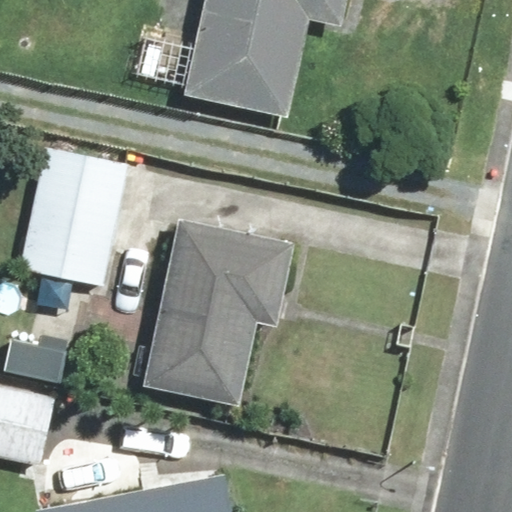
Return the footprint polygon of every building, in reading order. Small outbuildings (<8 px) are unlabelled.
[(363,0),(217,0),(202,96),(304,112),(318,24),(358,30),(363,0)] [(136,155),(51,144),(34,276),(119,287),(136,155)] [(307,236),(183,218),(158,389),(253,403),(265,319),(295,323),(307,236)] [(67,384),(0,377),(0,456),(60,462),(67,384)] [(251,511),(239,464),(45,511),(251,511)]
